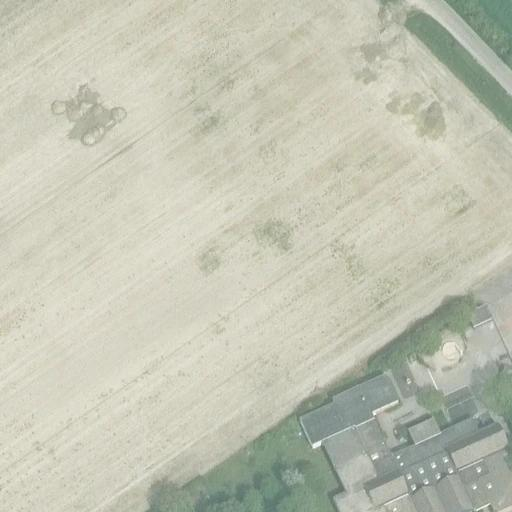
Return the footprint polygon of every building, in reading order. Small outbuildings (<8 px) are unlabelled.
[(428,218),(414,198),(345,246),(359,266),(428,218)] [(276,324),(354,270),(340,249),(262,304),(276,324)] [(365,319),(385,349),(434,314),(414,285),(365,319)] [(264,316),(256,304),(239,315),(248,328),(264,316)] [(273,396),(225,327),(185,355),(233,424),(273,396)] [(377,354),(385,349),(378,339),(370,345),(377,354)] [(442,414),(420,368),(324,413),(332,431),(310,441),(343,511),(467,511),(484,504),(476,486),(511,469),(511,459),(482,395),(442,414)]
